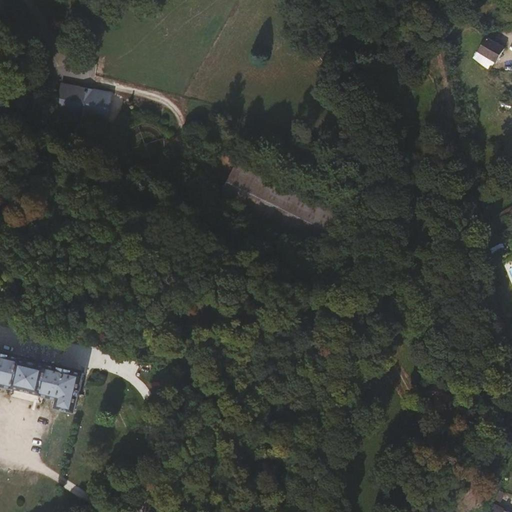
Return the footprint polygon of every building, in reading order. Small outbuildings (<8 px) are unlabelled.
[(497,65),(507,49),(488,39),(477,53),(497,65)] [(57,113),(116,123),(121,92),(62,83),(57,113)] [(511,112),(511,101),(497,101),(497,112),(511,112)] [(325,232),(335,212),(235,164),(224,187),(275,211),(273,216),(306,232),(309,225),(325,232)] [(511,241),(511,225),(511,226),(499,231),(505,244),(511,241)] [(79,409),(88,372),(88,369),(0,349),(0,386),(0,385),(57,398),(58,407),(78,411),(79,409)] [(493,494),(498,483),(492,479),(487,491),(493,494)] [(506,496),(510,488),(501,484),(497,492),(506,496)] [(511,511),(511,509),(484,497),(478,509),(486,511),(487,511),(511,511)]
